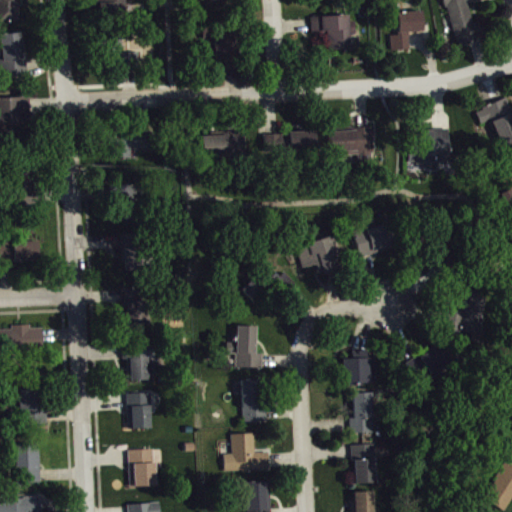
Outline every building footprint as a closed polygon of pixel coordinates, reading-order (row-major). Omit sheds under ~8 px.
[(0,0),(0,25),(20,23),(17,0),(0,0)] [(128,0),(98,0),(99,14),(129,13),(128,0)] [(470,4),(475,2),(474,0),(446,0),(457,47),(486,40),(482,23),(475,25),(470,4)] [(393,38),(393,53),(412,53),(411,34),(425,34),(424,14),(399,15),(400,38),(393,38)] [(313,19),(314,35),(329,34),(330,53),(352,52),(351,36),(355,36),(355,18),(313,19)] [(217,68),(236,67),(235,31),(215,31),(217,68)] [(2,77),(26,77),(24,35),(0,36),(2,77)] [(137,41),(112,41),(112,73),(138,72),(137,41)] [(32,100),(0,99),(0,122),(5,123),(5,139),(23,139),(23,128),(32,128),(32,100)] [(511,146),(511,108),(508,100),(477,114),(483,128),(493,124),(504,150),(511,146)] [(332,155),(360,154),(361,163),(375,163),(374,132),(331,133),(332,155)] [(232,133),(232,157),(250,157),(251,134),(232,133)] [(451,133),(416,133),(416,146),(410,146),(410,167),(451,167),(451,133)] [(113,161),(132,161),(131,152),(151,151),(150,134),(112,135),(113,161)] [(317,134),(291,134),(291,154),(318,153),(317,134)] [(286,152),(284,135),(266,138),(268,154),(286,152)] [(230,161),(230,138),(203,138),(203,161),(230,161)] [(33,168),(14,169),(15,198),(34,197),(33,168)] [(118,223),(139,224),(140,187),(119,186),(118,223)] [(354,235),(360,261),(396,252),(390,226),(354,235)] [(125,274),(143,274),(141,236),(124,237),(125,274)] [(317,268),(320,278),(344,271),(335,238),(297,249),(304,272),(317,268)] [(451,271),(452,241),(432,241),(432,271),(451,271)] [(41,264),(40,244),(0,245),(0,255),(0,265),(41,264)] [(280,280),(267,267),(243,293),(256,305),(280,280)] [(486,336),(488,299),(479,298),(479,294),(467,293),(466,314),(454,313),(453,334),(486,336)] [(45,331),(33,331),(33,328),(12,328),(12,332),(0,332),(0,351),(46,350),(45,331)] [(264,371),(264,356),(257,356),(258,329),(238,328),(238,346),(228,346),(228,357),(237,357),(237,370),(264,371)] [(150,383),(149,359),(156,359),(155,347),(130,348),(131,384),(150,383)] [(413,365),(424,385),(454,368),(443,349),(413,365)] [(378,386),(378,360),(372,360),(371,353),(351,353),(351,361),(344,361),(345,387),(378,386)] [(245,424),(267,424),(265,383),(243,383),(245,424)] [(21,391),(22,426),(46,425),(45,390),(21,391)] [(153,431),(152,396),(129,397),(130,432),(153,431)] [(355,436),(375,435),(374,396),(354,396),(355,436)] [(226,457),(226,475),(271,473),(270,455),(257,455),(256,436),(233,437),(234,457),(226,457)] [(356,486),(378,486),(377,447),(354,448),(356,486)] [(19,485),(42,485),(41,448),(19,449),(19,485)] [(158,489),(156,452),(130,453),(132,490),(158,489)] [(511,469),(506,466),(485,502),(502,511),(507,511),(511,504),(511,469)] [(248,485),(248,511),(272,511),(272,484),(248,485)] [(377,511),(377,494),(353,495),(353,511),(377,511)] [(43,511),(44,500),(7,501),(7,507),(0,507),(0,511),(43,511)]
